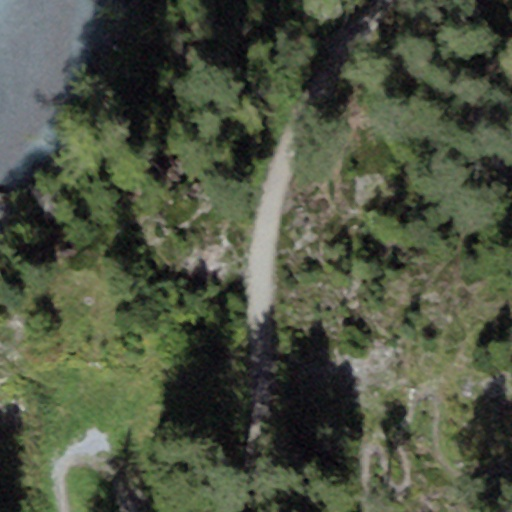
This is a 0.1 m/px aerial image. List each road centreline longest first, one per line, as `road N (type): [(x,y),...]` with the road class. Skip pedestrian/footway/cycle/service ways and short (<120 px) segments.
road 1 (track): [(397,0),(286,134),(262,280),(263,511)]
road 2 (track): [(136,511),(101,461),(84,451),(59,465),(64,511)]
